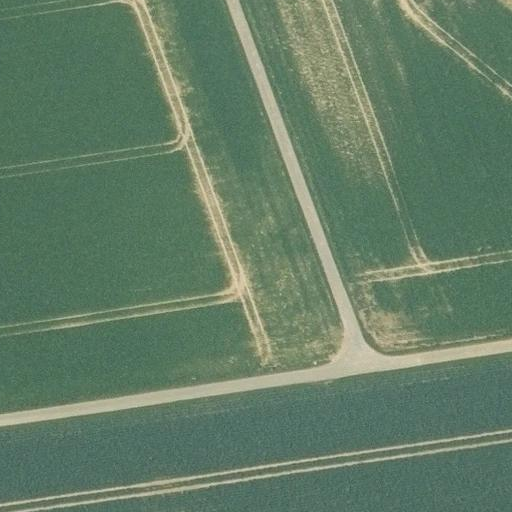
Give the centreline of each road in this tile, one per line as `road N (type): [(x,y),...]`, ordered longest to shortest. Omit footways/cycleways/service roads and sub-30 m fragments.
road 1 (track): [(235,0),(370,366)]
road 2 (track): [(0,422),(370,366)]
road 3 (track): [(370,366),(511,346)]
